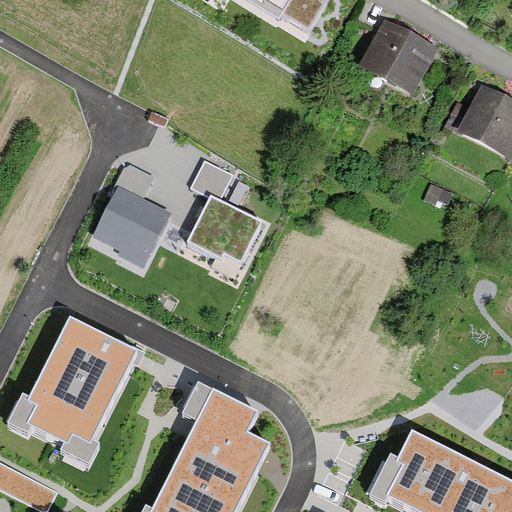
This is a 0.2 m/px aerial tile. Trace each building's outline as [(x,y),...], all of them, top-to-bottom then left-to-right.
[(329,0),(251,0),(310,34),(329,0)] [(434,52),(382,25),(360,68),(411,95),(434,52)] [(511,154),(511,107),(480,92),(468,115),(456,109),(445,130),(509,161),(511,154)] [(453,195),(432,186),(425,202),(436,207),(438,201),(448,206),(453,195)] [(169,216),(120,193),(98,240),(147,263),(169,216)] [(265,224),(210,199),(188,246),(242,271),(265,224)] [(282,341),(303,352),(332,300),(312,289),(282,341)] [(137,356),(70,324),(18,430),(85,462),(137,356)] [(259,418),(214,396),(157,511),(239,511),(270,450),(248,439),(259,418)] [(511,511),(511,483),(410,433),(397,458),(391,455),(366,504),(381,511),(511,511)] [(49,511),(59,495),(0,464),(0,491),(40,511),(49,511)]
